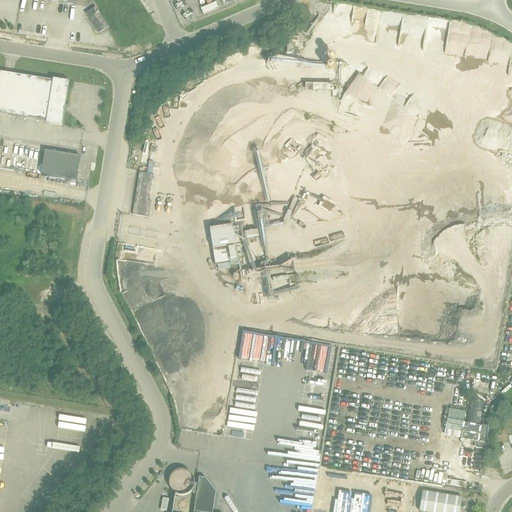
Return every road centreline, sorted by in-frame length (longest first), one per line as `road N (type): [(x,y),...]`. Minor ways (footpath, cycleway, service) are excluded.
road 1 (unclassified): [(109,511),(157,447),(163,425),(93,280),(124,65)]
road 2 (unclassified): [(124,65),(285,0)]
road 3 (unclassified): [(124,65),(0,46)]
